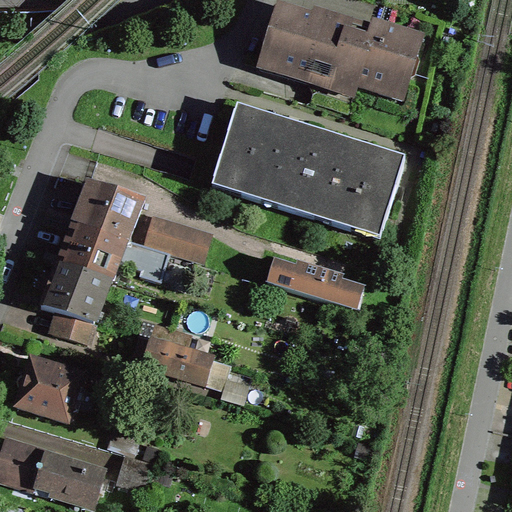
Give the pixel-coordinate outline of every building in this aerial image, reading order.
[(281,10),(265,61),(285,67),(282,76),(354,99),(358,87),(381,94),(384,85),(405,91),(420,41),(380,29),(373,32),(322,16),(316,20),(281,10)] [(385,235),(406,167),(235,115),(214,182),(385,235)] [(129,244),(144,203),(88,184),(72,225),(129,244)] [(168,223),(159,252),(190,262),(199,233),(168,223)] [(129,244),(72,225),(58,265),(110,283),(114,284),(129,244)] [(275,287),(351,311),(359,286),(342,281),(344,277),(298,263),(297,268),(282,263),(275,287)] [(110,283),(58,265),(42,309),(59,315),(95,327),(110,283)] [(95,327),(59,315),(52,335),(88,347),(95,327)] [(136,371),(201,389),(209,360),(144,342),(136,371)] [(83,376),(32,361),(27,376),(23,377),(20,379),(18,381),(17,384),(17,387),(19,390),(22,393),(17,408),(68,424),(75,421),(77,413),(73,407),(77,393),(84,391),(87,382),(83,376)] [(249,393),(226,386),(222,400),(245,407),(249,393)] [(116,425),(108,450),(135,458),(143,433),(116,425)] [(107,472),(7,441),(0,462),(0,480),(37,493),(38,490),(51,495),(51,497),(95,511),(107,472)] [(147,446),(143,460),(157,464),(161,450),(147,446)] [(153,467),(126,459),(118,486),(145,494),(153,467)]
